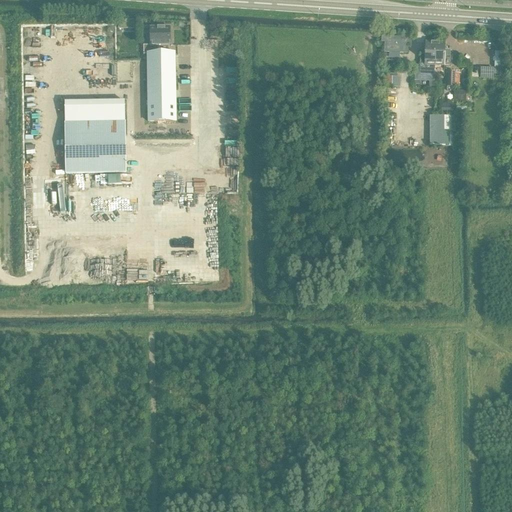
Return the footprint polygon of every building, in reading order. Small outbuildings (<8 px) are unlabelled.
[(133,20),(119,21),(119,29),(133,28),(133,20)] [(150,33),(142,33),(143,46),(144,55),(147,55),(148,122),(176,122),(175,53),(168,54),(168,46),(169,46),(169,45),(171,43),(171,40),(169,39),(169,28),(150,28),(150,33)] [(381,34),(381,42),(384,42),(384,53),(407,54),(407,45),(400,45),(400,37),(389,37),(389,34),(383,34),(381,34)] [(444,51),(444,44),(425,43),(424,55),(420,55),(419,64),(419,75),(434,75),(434,66),(443,66),(448,66),(449,51),(444,51)] [(466,101),(466,92),(454,92),(454,100),(466,101)] [(453,105),(441,104),(440,113),(453,113),(453,112),(453,107),(453,105)] [(441,143),(452,144),(452,116),(442,116),(441,143)] [(65,124),(65,174),(126,173),(125,123),(65,124)]
